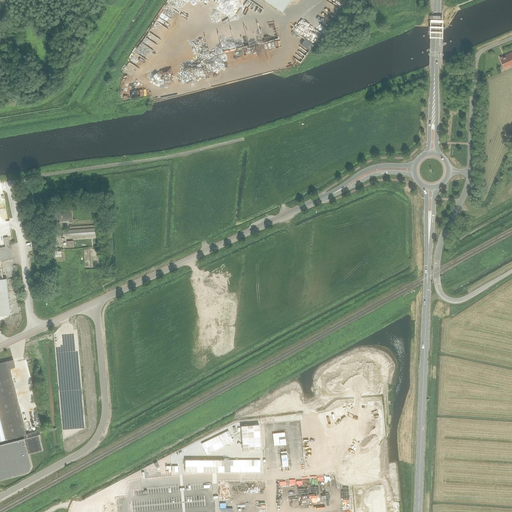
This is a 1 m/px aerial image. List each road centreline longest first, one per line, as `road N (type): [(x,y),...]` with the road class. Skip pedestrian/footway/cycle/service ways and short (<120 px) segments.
road 1 (primary): [(418,511),(428,244)]
road 2 (tertiary): [(320,199),(90,304)]
road 3 (unclassified): [(0,497),(82,452),(103,425),(90,304)]
road 4 (unclassified): [(511,271),(464,299),(439,292),(440,245),(470,172)]
road 5 (unknown): [(333,511),(328,481),(295,465),(199,511)]
road 6 (unclassified): [(470,172),(476,57),(511,38)]
road 7 (unclassified): [(34,330),(8,183)]
